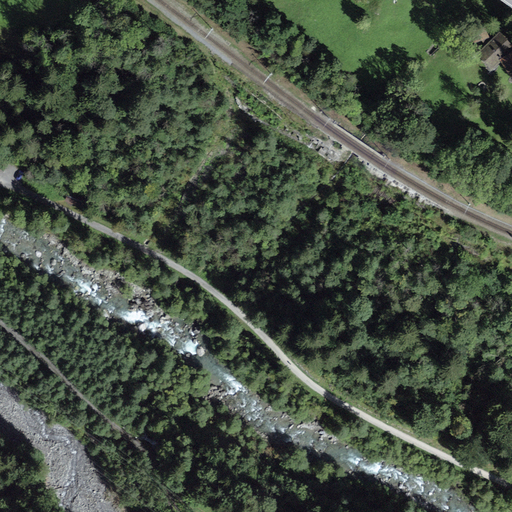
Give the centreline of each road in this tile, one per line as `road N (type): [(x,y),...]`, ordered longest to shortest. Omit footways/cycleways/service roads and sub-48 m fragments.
road 1 (track): [(511,485),(318,390),(186,270),(0,182)]
road 2 (track): [(176,511),(140,439),(99,417),(38,350),(0,324)]
